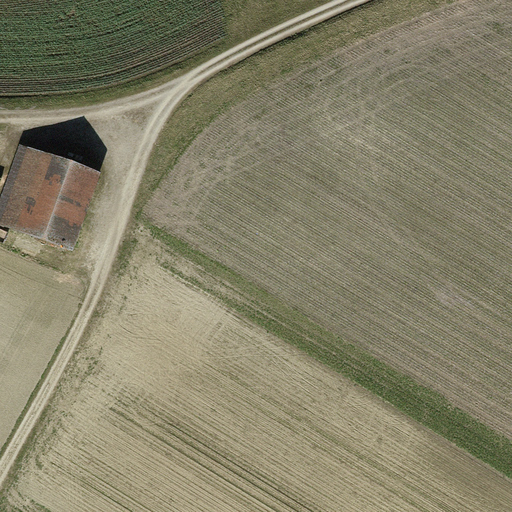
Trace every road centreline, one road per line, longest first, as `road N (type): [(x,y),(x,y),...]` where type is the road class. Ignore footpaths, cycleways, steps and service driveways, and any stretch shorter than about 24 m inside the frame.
road 1 (track): [(188,77),(156,128),(101,278),(0,466)]
road 2 (track): [(349,0),(188,77),(90,110),(0,116)]
